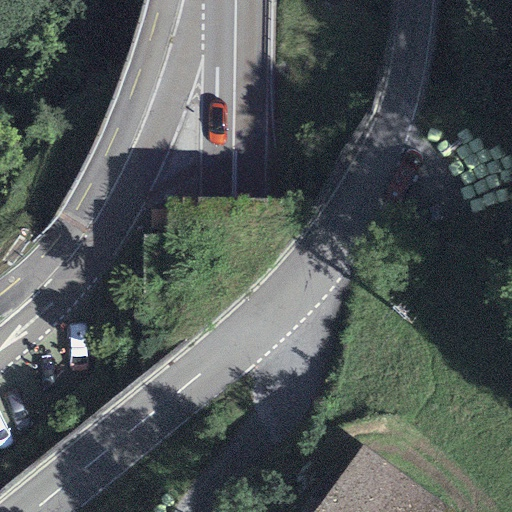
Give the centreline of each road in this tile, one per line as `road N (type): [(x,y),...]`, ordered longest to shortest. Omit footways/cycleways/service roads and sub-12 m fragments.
road 1 (tertiary): [(31,511),(275,307),(326,252),(384,143),(416,0)]
road 2 (primary): [(235,0),(229,511)]
road 3 (tertiary): [(203,0),(168,107),(121,210),(55,298),(0,349)]
